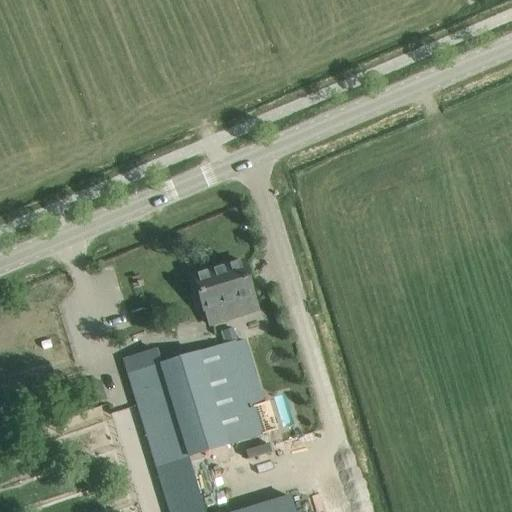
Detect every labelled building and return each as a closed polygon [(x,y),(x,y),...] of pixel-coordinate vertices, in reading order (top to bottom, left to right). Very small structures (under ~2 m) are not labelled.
[(243,262),(193,277),(198,294),(196,297),(199,306),(202,307),(203,310),(204,310),(209,325),(234,317),(229,302),(253,295),(243,262)] [(223,332),(226,342),(236,339),(233,329),(223,332)] [(235,341),(128,374),(134,394),(156,467),(169,511),(205,511),(189,457),(264,434),(235,341)] [(100,381),(83,386),(89,405),(106,400),(100,381)] [(114,412),(121,435),(143,428),(136,405),(114,412)] [(240,511),(294,511),(290,497),(240,511)]
